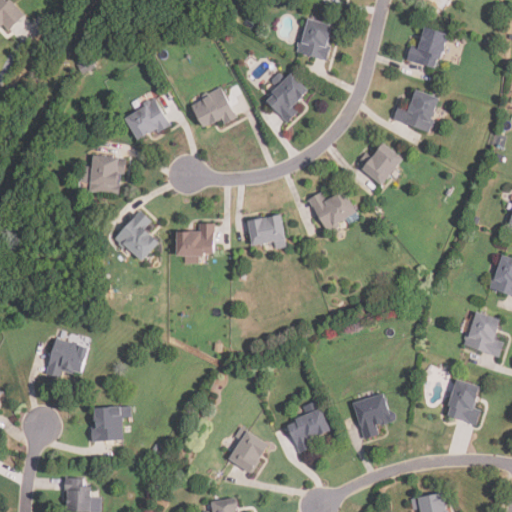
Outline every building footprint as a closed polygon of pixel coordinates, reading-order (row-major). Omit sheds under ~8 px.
[(7,0),(0,0),(0,27),(4,24),(10,30),(24,17),(7,0)] [(324,61),(335,28),(310,19),(299,52),(324,61)] [(448,35),(425,28),(419,50),(412,48),(408,60),(438,69),(448,35)] [(288,120),(311,90),(290,74),(267,103),(288,120)] [(203,129),(222,121),(224,125),(236,119),(224,89),(192,103),(203,129)] [(429,131),(440,98),(416,90),(410,109),(399,106),(394,120),(429,131)] [(139,142),(170,125),(157,101),(126,118),(139,142)] [(381,185),(404,161),(384,142),(361,166),(381,185)] [(121,194),(123,158),(93,157),(91,193),(121,194)] [(327,231),(358,215),(346,191),(327,201),(323,193),(310,199),(327,231)] [(152,223),(141,212),(116,238),(142,263),(160,244),(146,230),(152,223)] [(253,246),(274,244),(275,250),(287,248),(283,217),(250,221),(253,246)] [(215,225),(199,224),(199,233),(177,232),(177,257),(186,257),(186,264),(204,264),(204,255),(215,255),(215,225)] [(492,289),(511,295),(511,259),(503,256),(492,289)] [(465,346),(500,358),(505,344),(495,341),(502,321),(477,312),(465,346)] [(83,374),(89,346),(56,338),(47,375),(61,379),(63,370),(83,374)] [(476,410),(480,387),(456,382),(448,419),(479,424),(481,411),(476,410)] [(365,440),(381,436),(378,426),(392,422),(385,395),(355,402),(365,440)] [(132,418),(132,406),(93,408),(94,442),(125,441),(124,418),(132,418)] [(314,448),(311,441),(332,432),(321,409),(287,425),(301,454),(314,448)] [(230,462),(255,473),(268,442),(244,431),(230,462)] [(100,511),(100,499),(91,499),(91,479),(66,479),(66,511),(100,511)] [(447,511),(445,495),(412,499),(414,511),(422,511),(447,511)] [(239,511),(237,499),(212,503),(213,511),(204,511),(239,511)]
